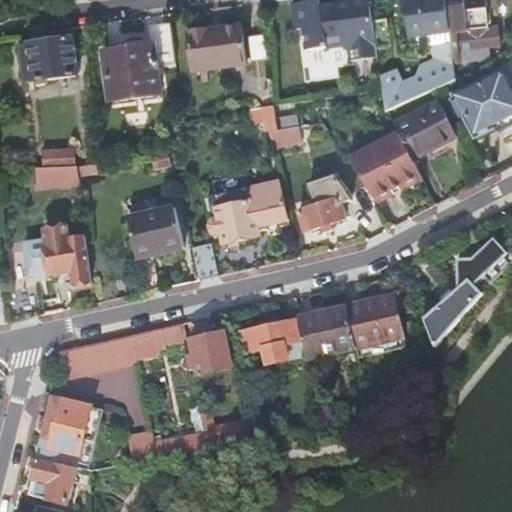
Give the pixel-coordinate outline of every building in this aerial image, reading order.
[(352,62),(379,58),(378,51),(374,22),(370,0),(336,0),(334,4),(321,6),(320,1),(293,5),(296,31),(304,30),(307,51),(343,46),(350,51),(352,62)] [(410,39),(450,34),(446,2),(445,0),(413,0),(404,1),(410,39)] [(454,62),(454,64),(490,60),(488,48),(500,46),(498,30),(487,31),(485,10),(465,13),(463,1),(462,0),(460,0),(446,2),(450,34),(451,44),(454,62)] [(374,22),(378,51),(391,49),(387,20),(374,22)] [(148,28),(151,46),(105,52),(111,103),(161,97),(157,68),(176,66),(172,25),(148,28)] [(247,68),(243,27),(187,34),(193,74),(247,68)] [(73,38),(28,44),(32,82),(35,82),(36,85),(47,85),(47,80),(78,76),(73,38)] [(32,82),(28,44),(19,45),(24,83),(32,82)] [(432,92),(455,82),(454,64),(454,62),(451,44),(431,47),(440,68),(403,85),(397,71),(382,78),(384,92),(387,113),(396,109),(432,92)] [(474,137),(511,118),(511,91),(503,73),(455,98),(474,136),(474,137)] [(427,152),(456,138),(439,106),(395,128),(399,136),(413,163),(428,155),(427,152)] [(278,132),(274,108),(250,112),(253,126),(266,124),(268,134),(278,132)] [(511,118),(474,137),(474,136),(473,136),(476,142),(497,132),(502,141),(511,135),(511,118)] [(329,132),(323,124),(278,132),(268,134),(272,150),(302,145),(301,137),(329,132)] [(376,202),(421,178),(413,163),(399,136),(348,162),(369,192),(376,202)] [(81,167),(86,167),(85,137),(59,137),(59,169),(76,169),(75,167),(81,167)] [(159,184),(176,181),(171,155),(154,159),(159,184)] [(59,169),(36,170),(37,188),(80,187),(77,169),(76,169),(59,169)] [(305,234),(346,221),(341,207),(352,203),(335,178),(309,186),(317,209),(299,215),(305,234)] [(289,222),(280,183),(249,190),(252,203),(216,211),(219,221),(213,222),(210,227),(211,232),(216,235),(221,234),(224,246),(260,239),(258,229),(289,222)] [(129,218),(138,261),(184,250),(179,224),(167,227),(163,210),(129,218)] [(68,229),(48,231),(45,231),(51,276),(65,274),(72,273),(73,280),(73,286),(91,283),(85,238),(70,240),(68,229)] [(198,283),(218,278),(211,245),(191,249),(198,283)] [(478,272),(492,287),(511,267),(511,252),(507,246),(478,272)] [(145,294),(161,290),(156,265),(139,269),(145,294)] [(424,322),(435,349),(482,297),(470,283),(424,322)] [(3,299),(6,325),(36,318),(34,293),(3,299)] [(349,310),(358,350),(404,341),(395,300),(349,310)] [(305,343),(309,361),(358,350),(349,310),(300,320),(301,322),(305,343)] [(300,344),(305,343),(301,322),(243,334),(247,355),(265,352),(268,367),(289,362),(287,352),(286,347),(300,344)] [(182,330),(181,326),(132,337),(133,341),(137,357),(186,347),(182,330)] [(227,335),(191,342),(195,357),(189,359),(192,372),(198,371),(199,378),(234,370),(227,335)] [(137,359),(137,357),(133,341),(132,337),(63,352),(62,354),(66,374),(137,359)] [(301,349),(300,344),(286,347),(287,352),(301,349)] [(77,470),(78,470),(86,441),(94,410),(55,399),(43,448),(62,453),(59,465),(70,468),(77,470)] [(105,413),(94,410),(86,441),(96,444),(105,413)] [(206,435),(209,451),(258,442),(255,430),(217,437),(214,420),(203,422),(206,435)] [(129,438),(134,465),(160,460),(155,438),(154,434),(129,438)] [(155,438),(160,460),(209,451),(206,435),(164,443),(162,437),(155,438)] [(43,448),(40,460),(59,465),(62,453),(43,448)] [(68,506),(77,470),(70,468),(59,465),(40,460),(39,460),(34,480),(39,482),(35,497),(68,506)] [(30,496),(35,497),(39,482),(34,480),(30,496)] [(80,511),(91,511),(91,495),(80,495),(80,511)]
